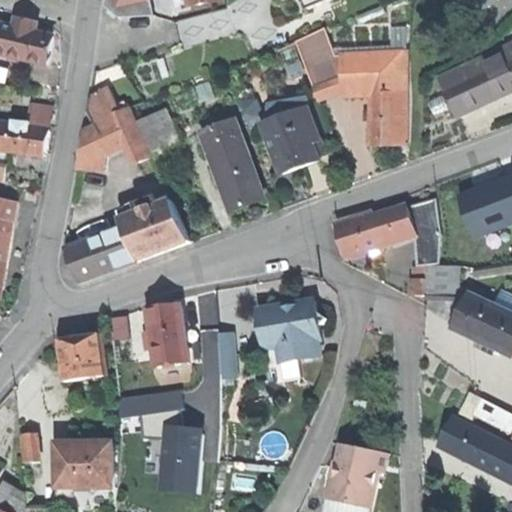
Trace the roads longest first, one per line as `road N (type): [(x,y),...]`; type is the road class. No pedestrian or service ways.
road 1 (residential): [(45,319),(42,282),(88,0)]
road 2 (residential): [(301,226),(353,295),(357,324),(346,372),(286,511)]
road 3 (residential): [(45,319),(301,226)]
road 4 (residential): [(301,226),(511,143)]
